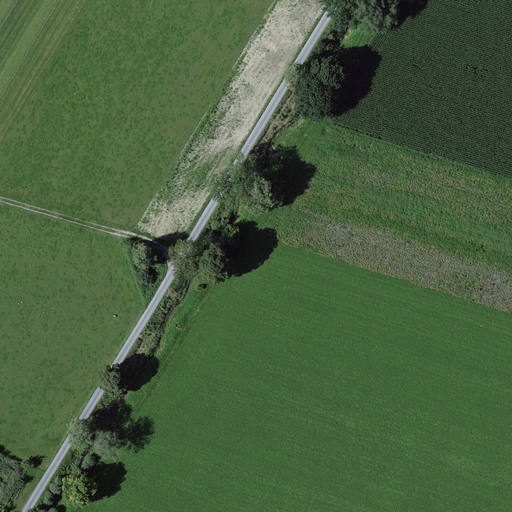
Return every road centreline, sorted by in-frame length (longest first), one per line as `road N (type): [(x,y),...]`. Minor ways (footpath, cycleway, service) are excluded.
road 1 (track): [(338,0),(26,511)]
road 2 (track): [(174,267),(159,246),(0,198)]
